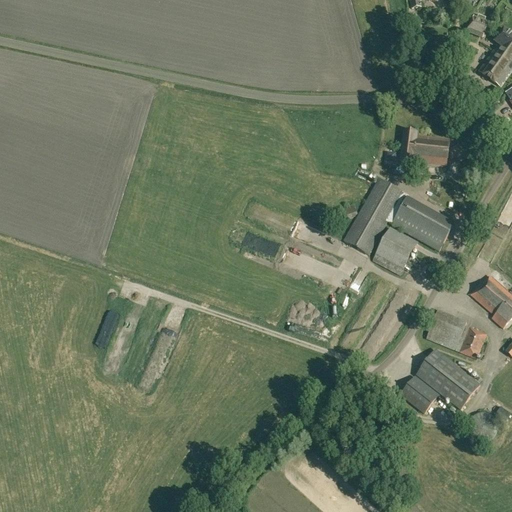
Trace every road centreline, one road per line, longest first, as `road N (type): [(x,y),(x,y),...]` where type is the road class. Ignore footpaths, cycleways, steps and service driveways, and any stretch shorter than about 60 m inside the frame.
road 1 (unclassified): [(511,146),(421,105),(259,95),(0,40)]
road 2 (unclassified): [(221,511),(266,450),(396,351),(511,158)]
